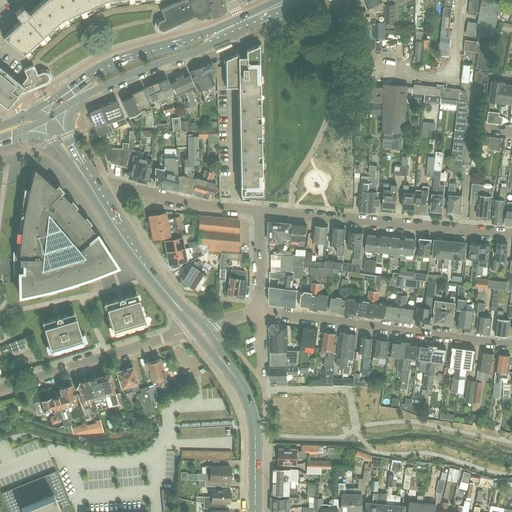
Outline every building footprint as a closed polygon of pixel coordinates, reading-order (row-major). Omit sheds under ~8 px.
[(79,11),(81,15),(87,13),(92,10),(90,6),(97,3),(95,0),(43,0),(29,13),(28,11),(29,7),(26,3),(15,12),(12,15),(16,19),(20,18),(22,19),(3,36),(28,56),(32,51),(31,51),(29,48),(39,39),(41,43),(50,35),(47,32),(57,23),(59,26),(60,26),(70,20),(69,20),(68,16),(79,11)] [(187,0),(181,0),(161,10),(165,18),(161,20),(160,21),(159,22),(158,22),(158,23),(158,24),(158,25),(158,26),(158,27),(159,28),(159,29),(160,29),(161,30),(162,30),(163,30),(164,30),(165,30),(178,24),(194,16),(195,16),(187,0)] [(208,17),(212,15),(206,0),(187,0),(195,16),(194,16),(195,18),(200,16),(201,18),(207,15),(208,17)] [(206,0),(212,15),(213,17),(226,11),(222,0),(206,0)] [(383,0),(364,0),(368,9),(384,2),(383,0)] [(444,0),(440,37),(448,38),(453,0),(444,0)] [(468,21),(466,34),(482,37),(494,39),(500,3),(489,1),(488,0),(482,0),(478,23),(477,23),(468,21)] [(470,0),(469,14),(477,15),(478,0),(470,0)] [(395,6),(386,5),(386,22),(394,23),(395,6)] [(465,40),(464,50),(479,53),(476,69),(488,71),(493,47),(481,45),(481,42),(465,40)] [(421,63),(423,42),(416,42),(415,62),(421,63)] [(239,56),(239,53),(231,56),(223,59),(224,62),(225,62),(226,86),(238,86),(241,194),(262,194),(262,180),(261,180),(258,180),(258,174),(262,174),(262,160),(261,160),(257,161),(257,155),(262,155),(261,140),(261,141),(257,141),(257,135),(261,135),(261,121),(260,121),(257,121),(256,115),(261,115),(260,101),(260,102),(256,102),(256,96),(260,96),(260,82),(259,82),(256,82),(256,76),(260,76),(259,51),(262,51),(261,43),(254,46),(254,47),(246,50),(246,56),(242,56),(239,56)] [(215,51),(216,53),(232,46),(231,44),(215,51)] [(209,97),(209,100),(215,98),(212,86),(215,84),(213,79),(217,77),(217,62),(212,63),(212,62),(198,68),(206,88),(209,97)] [(461,82),(469,83),(471,65),(463,64),(461,82)] [(38,74),(34,65),(24,69),(27,76),(21,83),(0,65),(0,100),(7,106),(17,94),(46,81),(47,81),(48,80),(48,79),(49,78),(49,77),(49,76),(49,75),(48,74),(47,73),(47,72),(46,72),(45,72),(44,72),(43,72),(42,72),(38,74)] [(206,101),(209,100),(209,97),(206,88),(198,68),(190,71),(194,81),(199,91),(202,90),(206,101)] [(195,87),(192,81),(188,72),(179,76),(189,99),(190,108),(196,105),(189,89),(195,87)] [(190,115),(190,108),(189,99),(179,76),(170,80),(176,95),(181,93),(185,100),(186,116),(190,115)] [(174,94),(171,87),(167,78),(157,83),(171,111),(176,109),(170,96),(174,94)] [(504,84),(504,82),(492,80),(490,100),(501,102),(503,84),(504,84)] [(165,113),(171,111),(157,83),(146,87),(152,101),(159,98),(165,113)] [(462,89),(460,89),(414,84),(413,93),(424,94),(442,96),(459,98),(452,161),(461,162),(463,138),(465,139),(467,122),(465,122),(468,99),(468,98),(468,97),(468,96),(467,95),(467,94),(467,93),(466,93),(466,92),(465,91),(464,91),(463,90),(462,89)] [(511,101),(511,85),(504,84),(503,84),(501,102),(511,103),(511,101)] [(370,102),(373,102),(383,102),(383,114),(382,132),(395,133),(404,134),(408,87),(383,85),(383,86),(357,86),(356,102),(370,102)] [(150,102),(148,97),(144,88),(132,93),(133,96),(134,96),(141,111),(145,109),(146,113),(152,110),(150,102)] [(441,104),(442,96),(424,94),(423,102),(441,104)] [(143,117),(141,111),(134,96),(133,96),(122,101),(130,118),(134,116),(135,120),(143,117)] [(442,98),(441,108),(456,110),(457,100),(442,98)] [(117,100),(102,106),(109,122),(110,122),(115,120),(118,127),(127,123),(121,109),(119,103),(117,100)] [(373,114),(383,114),(383,102),(373,102),(373,114)] [(113,130),(113,129),(110,122),(109,122),(102,106),(92,110),(91,114),(90,114),(99,136),(106,132),(111,143),(117,141),(113,130)] [(367,118),(368,110),(359,110),(358,118),(367,118)] [(175,130),(181,130),(180,117),(172,117),(173,130),(175,130)] [(210,143),(218,143),(218,136),(218,128),(210,128),(208,128),(208,137),(208,143),(210,143)] [(403,134),(384,133),(384,141),(393,142),(392,147),(402,148),(403,134)] [(116,161),(117,148),(109,148),(104,150),(107,160),(116,161)] [(137,179),(142,158),(135,156),(137,151),(130,149),(130,161),(133,162),(131,167),(129,177),(137,179)] [(179,190),(177,149),(164,149),(164,154),(161,154),(161,157),(159,157),(160,168),(156,168),(155,184),(179,190)] [(401,175),(402,156),(402,155),(394,155),(393,174),(401,175)] [(402,156),(401,175),(407,175),(409,157),(402,156)] [(434,177),(434,171),(435,158),(428,157),(426,176),(434,177)] [(145,181),(148,171),(148,170),(150,170),(150,168),(152,168),(152,161),(142,158),(137,179),(145,181)] [(375,183),(376,177),(377,165),(371,165),(369,183),(367,211),(376,211),(376,205),(378,205),(379,199),(377,199),(378,184),(375,183)] [(14,267),(14,274),(19,273),(20,295),(41,291),(42,295),(58,290),(57,287),(69,283),(70,287),(78,284),(77,281),(90,277),(91,280),(99,278),(98,273),(117,266),(97,235),(82,216),(68,199),(54,186),(34,168),(31,178),(29,188),(24,187),(23,196),(27,197),(24,209),(21,209),(20,217),(23,218),(21,231),(19,230),(18,239),(20,239),(19,253),(21,253),(21,256),(14,256),(14,267)] [(202,196),(208,172),(205,171),(203,180),(196,178),(192,194),(202,196)] [(442,211),(444,195),(445,185),(439,185),(441,172),(434,171),(434,177),(435,177),(434,182),(433,194),(432,211),(436,211),(437,212),(440,213),(440,211),(442,211)] [(213,199),(215,189),(217,184),(212,182),(214,173),(208,172),(202,196),(213,199)] [(369,183),(366,183),(361,182),(359,210),(367,211),(369,183)] [(478,203),(477,215),(482,215),(484,217),(487,217),(489,216),(490,216),(492,195),(493,195),(494,186),(492,185),(491,184),(486,183),(484,185),(478,184),(477,193),(479,193),(478,203)] [(384,191),(383,206),(395,207),(397,192),(396,192),(397,185),(392,185),(385,184),(384,191)] [(459,213),(460,213),(462,196),(454,195),(455,184),(450,184),(447,212),(453,213),(454,214),(457,214),(459,213)] [(414,209),(415,194),(408,194),(409,186),(404,185),(403,193),(404,193),(403,208),(414,209)] [(415,194),(414,209),(426,210),(427,195),(429,195),(429,187),(423,187),(423,191),(416,190),(415,194)] [(494,207),(492,222),(503,223),(505,201),(506,201),(507,188),(501,188),(499,200),(495,200),(495,207),(494,207)] [(148,220),(147,222),(148,226),(150,227),(151,227),(168,224),(167,219),(166,213),(166,212),(165,212),(149,216),(150,220),(148,220)] [(240,253),(239,219),(199,216),(199,244),(208,245),(208,251),(221,252),(227,252),(240,253)] [(168,224),(151,227),(153,239),(183,233),(181,221),(174,223),(168,224)] [(279,237),(280,223),(273,222),(269,226),(269,242),(279,242),(279,237)] [(286,238),(290,238),(291,224),(280,223),(279,237),(279,242),(281,242),(286,242),(286,238)] [(306,241),(306,235),(307,225),(294,224),(292,242),(297,243),(297,240),(306,241)] [(325,254),(327,237),(328,227),(314,226),(313,242),(319,242),(318,254),(325,254)] [(344,239),(345,239),(345,229),(333,228),(331,245),(339,245),(338,254),(339,254),(345,255),(346,240),(344,239)] [(351,232),(349,232),(348,247),(355,248),(354,259),(360,259),(361,250),(363,234),(357,233),(357,232),(352,231),(351,232)] [(377,255),(379,235),(374,235),(373,233),(370,233),(369,234),(367,234),(366,251),(375,252),(375,255),(377,255)] [(389,253),(391,236),(390,236),(389,235),(386,235),(385,236),(379,235),(377,255),(377,261),(382,261),(382,255),(380,255),(380,252),(389,253)] [(401,258),(403,237),(398,237),(396,236),(393,235),(392,236),(391,236),(389,253),(399,254),(399,257),(401,258)] [(182,237),(165,240),(169,264),(186,260),(186,257),(192,256),(191,247),(184,248),(182,237)] [(406,261),(406,255),(414,255),(415,239),(413,238),(412,237),(410,237),(409,238),(403,237),(401,258),(400,260),(406,261)] [(426,239),(420,239),(419,248),(418,248),(417,257),(421,257),(421,255),(430,256),(432,240),(431,240),(431,239),(426,239)] [(443,267),(445,241),(442,241),(441,239),(438,239),(437,241),(435,240),(434,255),(439,255),(438,267),(443,267)] [(454,257),(455,242),(454,242),(453,241),(450,240),(449,242),(445,241),(443,267),(448,268),(449,256),(454,257)] [(453,269),(458,270),(460,257),(464,258),(465,243),(464,243),(463,242),(460,242),(459,243),(455,242),(454,257),(453,269)] [(477,275),(480,244),(475,244),(475,243),(471,243),(470,244),(470,243),(468,258),(473,258),(471,280),(471,286),(476,287),(476,281),(476,280),(477,279),(477,275)] [(499,271),(500,260),(507,260),(508,244),(497,243),(496,250),(494,252),(494,259),(491,258),(490,270),(499,271)] [(477,275),(483,275),(483,266),(488,267),(490,245),(489,245),(488,244),(486,244),(485,245),(480,244),(477,275)] [(282,255),(281,272),(294,272),(294,265),(294,256),(290,256),(291,251),(282,251),(282,252),(282,255)] [(306,252),(306,256),(304,266),(324,268),(325,263),(312,261),(314,253),(306,252)] [(271,254),(272,271),(281,272),(282,255),(276,255),(276,254),(273,254),(271,254)] [(294,256),(294,265),(304,266),(306,256),(294,256)] [(324,268),(324,269),(334,270),(343,271),(344,263),(344,261),(338,261),(326,259),(325,263),(324,268)] [(365,260),(363,272),(375,273),(376,267),(377,262),(365,260)] [(184,274),(181,278),(182,280),(183,280),(191,285),(191,288),(194,290),(197,289),(198,290),(203,280),(210,270),(202,266),(203,264),(199,261),(198,263),(195,262),(187,275),(186,274),(184,274)] [(343,271),(349,272),(360,273),(360,269),(357,265),(344,263),(343,271)] [(295,265),(294,274),(303,275),(304,266),(301,266),(295,265)] [(303,292),(300,307),(313,309),(317,280),(318,275),(319,268),(312,268),(310,282),(312,283),(310,293),(303,292)] [(334,270),(324,269),(319,268),(318,275),(317,280),(313,309),(326,311),(329,295),(321,294),(322,284),(323,275),(333,276),(334,270)] [(231,270),(228,293),(229,293),(228,295),(235,296),(236,294),(244,296),(247,278),(245,277),(246,271),(240,271),(239,271),(231,270)] [(413,279),(414,272),(399,271),(399,273),(399,278),(404,278),(412,279),(413,279)] [(349,272),(348,278),(362,280),(363,274),(360,273),(349,272)] [(428,281),(429,274),(414,272),(413,279),(428,281)] [(284,289),(283,305),(296,307),(297,290),(290,290),(291,281),(293,281),(293,280),(294,273),(286,273),(285,279),(285,280),(284,289)] [(363,274),(362,280),(367,280),(375,282),(376,280),(376,275),(363,274)] [(429,274),(428,281),(441,283),(442,276),(429,274)] [(386,303),(378,302),(382,276),(376,275),(376,280),(375,282),(374,291),(371,317),(384,319),(386,303)] [(404,278),(399,278),(396,277),(396,280),(395,285),(403,286),(404,278)] [(411,288),(412,279),(404,278),(403,286),(403,287),(411,288)] [(343,313),(346,287),(347,280),(342,279),(340,297),(332,296),(330,312),(343,313)] [(433,309),(434,301),(436,282),(430,282),(427,308),(418,307),(415,323),(425,325),(425,323),(429,323),(431,309),(433,309)] [(466,286),(459,285),(456,308),(460,309),(458,324),(457,325),(472,327),(472,326),(474,310),(465,309),(467,300),(461,299),(462,296),(463,296),(465,294),(466,286)] [(283,305),(284,289),(270,287),(270,303),(283,305)] [(346,287),(343,313),(356,315),(358,299),(350,298),(352,288),(346,287)] [(497,310),(498,304),(500,289),(494,289),(491,309),(497,310)] [(371,317),(374,291),(369,291),(368,300),(360,299),(358,315),(371,317)] [(137,293),(105,303),(114,334),(147,324),(137,293)] [(398,321),(401,295),(397,294),(396,304),(388,303),(386,319),(398,321)] [(401,295),(398,321),(412,323),(414,307),(406,306),(407,296),(401,295)] [(442,324),(445,304),(441,303),(441,297),(437,296),(435,311),(436,313),(435,322),(436,322),(437,324),(442,324)] [(445,304),(442,324),(449,325),(450,324),(451,324),(452,315),(454,314),(456,299),(451,298),(450,304),(445,304)] [(479,316),(477,332),(490,333),(492,318),(484,317),(485,304),(479,303),(477,316),(479,316)] [(498,310),(495,334),(508,336),(510,320),(503,319),(504,311),(498,310)] [(74,312),(42,322),(52,353),(84,343),(74,312)] [(270,355),(270,366),(291,365),(297,365),(298,351),(287,350),(287,325),(274,324),(270,327),(270,351),(270,355)] [(308,345),(313,345),(316,346),(318,330),(304,328),(302,344),(303,344),(302,350),(307,350),(308,345)] [(324,332),(321,349),(329,350),(328,356),(325,356),(324,366),(333,366),(334,360),(336,344),(335,344),(336,334),(331,333),(330,331),(326,331),(325,332),(324,332)] [(343,368),(348,334),(341,333),(337,357),(338,357),(337,365),(340,365),(340,368),(343,368)] [(348,334),(343,368),(343,373),(349,374),(350,366),(348,366),(349,358),(353,359),(356,335),(348,334)] [(368,338),(367,337),(365,336),(363,337),(361,337),(359,353),(365,353),(363,368),(369,369),(371,354),(370,354),(372,339),(368,338)] [(380,356),(384,356),(387,357),(389,341),(388,341),(387,340),(383,339),(382,340),(376,339),(373,363),(379,364),(380,356)] [(402,370),(406,342),(394,340),(392,357),(399,358),(398,370),(402,371),(402,370)] [(16,341),(10,343),(15,355),(21,352),(16,341)] [(410,368),(408,368),(409,360),(416,361),(418,344),(406,342),(402,370),(402,371),(400,390),(405,391),(410,368)] [(428,386),(433,346),(422,344),(419,361),(427,362),(423,385),(428,386)] [(433,386),(434,375),(436,363),(444,364),(446,348),(433,346),(428,386),(433,386)] [(457,366),(455,378),(453,378),(451,391),(458,392),(459,384),(464,350),(451,348),(449,365),(457,366)] [(476,352),(464,350),(459,384),(458,392),(463,393),(466,368),(474,369),(476,352)] [(484,370),(492,371),(495,354),(482,353),(479,369),(478,370),(476,382),(475,382),(473,402),(480,403),(483,383),(484,370)] [(511,357),(499,355),(495,383),(502,384),(503,372),(509,372),(511,357)] [(147,387),(147,388),(151,401),(158,399),(154,386),(162,384),(162,383),(167,381),(165,376),(167,376),(165,370),(164,371),(160,358),(160,359),(160,358),(155,359),(155,360),(148,362),(147,364),(153,385),(147,387)] [(122,387),(124,394),(139,389),(132,367),(126,369),(124,368),(119,369),(118,371),(117,372),(119,377),(120,380),(122,387)] [(270,380),(270,381),(281,380),(287,380),(287,374),(298,374),(298,367),(270,368),(270,380)] [(120,391),(115,393),(115,392),(110,376),(112,374),(107,372),(106,374),(98,376),(104,395),(107,405),(112,403),(113,405),(114,410),(120,408),(121,411),(125,410),(122,400),(120,391)] [(367,387),(368,382),(361,381),(361,374),(354,373),(354,378),(353,386),(367,387)] [(324,374),(324,385),(334,386),(334,378),(334,374),(324,374)] [(107,405),(104,395),(98,376),(88,380),(94,398),(95,403),(97,407),(101,406),(102,408),(108,407),(107,405)] [(334,386),(342,386),(342,378),(334,378),(334,386)] [(342,386),(353,386),(354,378),(342,378),(342,386)] [(368,382),(367,387),(376,387),(376,381),(375,379),(368,378),(368,382)] [(98,411),(97,407),(95,403),(94,398),(88,380),(80,382),(79,382),(77,386),(84,408),(90,406),(92,413),(98,411)] [(473,402),(475,382),(469,381),(466,401),(473,402)] [(69,418),(70,421),(72,421),(73,418),(72,412),(74,412),(73,409),(79,407),(72,385),(60,388),(62,394),(69,418)] [(154,412),(151,401),(147,388),(140,391),(141,393),(138,394),(140,403),(141,402),(145,415),(154,412)] [(70,421),(69,418),(62,394),(42,400),(46,412),(53,410),(55,415),(51,416),(53,423),(59,421),(59,419),(62,418),(65,427),(71,425),(70,421)] [(471,422),(479,423),(480,415),(472,414),(471,422)] [(96,422),(98,431),(104,431),(101,420),(96,422)] [(71,428),(72,432),(79,433),(89,432),(86,423),(72,427),(71,428)] [(318,454),(318,446),(309,446),(309,454),(318,454)] [(279,449),(279,464),(296,464),(297,457),(305,458),(306,451),(297,450),(279,449)] [(231,451),(186,450),(186,458),(231,459),(231,451)] [(372,461),(373,457),(360,452),(356,451),(355,455),(372,461)] [(206,466),(206,473),(198,473),(198,480),(205,480),(205,486),(223,486),(224,480),(230,480),(230,466),(206,466)] [(413,467),(408,466),(406,468),(403,488),(409,489),(413,467)] [(273,468),(273,481),(297,482),(298,482),(298,469),(273,468)] [(450,468),(448,480),(452,481),(457,483),(460,470),(456,469),(450,468)] [(353,488),(352,511),(362,511),(362,500),(363,485),(369,485),(371,469),(365,469),(364,478),(359,478),(359,488),(353,488)] [(2,493),(2,494),(3,493),(10,511),(71,511),(72,511),(56,471),(4,492),(2,493)] [(468,483),(470,473),(463,472),(461,482),(468,483)] [(390,475),(389,479),(388,486),(385,511),(395,511),(397,495),(392,495),(393,486),(394,479),(394,476),(390,475)] [(418,477),(412,476),(409,489),(408,496),(415,496),(415,490),(418,477)] [(494,481),(481,477),(479,486),(492,489),(494,481)] [(385,511),(388,486),(389,479),(384,478),(383,485),(382,498),(383,498),(383,504),(377,504),(376,511),(385,511)] [(297,487),(297,482),(273,481),(272,494),(289,494),(298,494),(298,487),(297,487)] [(440,481),(438,481),(436,493),(443,494),(445,482),(440,481)] [(352,511),(353,488),(346,487),(345,482),(339,482),(339,496),(343,496),(342,511),(352,511)] [(461,482),(459,489),(467,490),(469,483),(468,483),(461,482)] [(204,496),(204,503),(204,508),(217,508),(217,502),(230,502),(230,489),(212,489),(212,496),(204,496)] [(376,511),(377,504),(378,494),(374,493),(373,503),(368,503),(366,511),(376,511)] [(404,511),(405,506),(400,506),(401,496),(397,495),(395,511),(404,511)] [(272,507),(290,507),(292,507),(292,502),(298,502),(298,496),(285,496),(285,497),(272,497),(272,507)] [(329,502),(329,504),(321,504),(322,498),(316,498),(314,497),(314,507),(314,509),(321,509),(320,511),(338,511),(339,499),(334,498),(334,499),(333,499),(329,502)] [(410,501),(409,511),(422,511),(423,503),(421,502),(416,502),(410,501)] [(468,511),(469,507),(470,502),(465,501),(464,507),(463,506),(462,511),(468,511)] [(448,511),(447,511),(448,503),(444,502),(442,511),(441,511),(440,511),(448,511)] [(423,503),(422,511),(435,511),(436,504),(423,503)]
